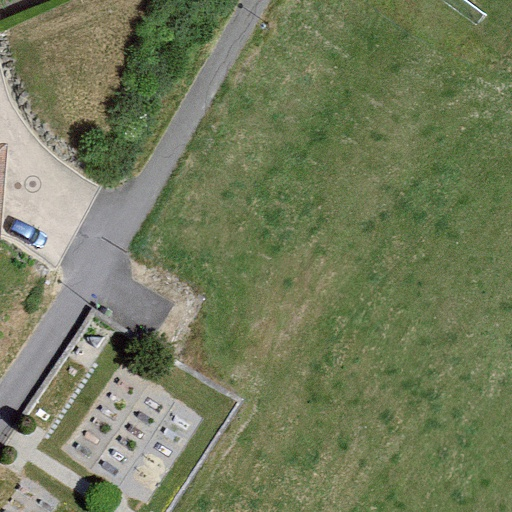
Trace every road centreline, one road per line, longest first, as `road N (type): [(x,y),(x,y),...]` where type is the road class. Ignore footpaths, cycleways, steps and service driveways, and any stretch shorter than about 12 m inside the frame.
road 1 (residential): [(0,428),(84,295),(136,178)]
road 2 (track): [(136,178),(249,0)]
